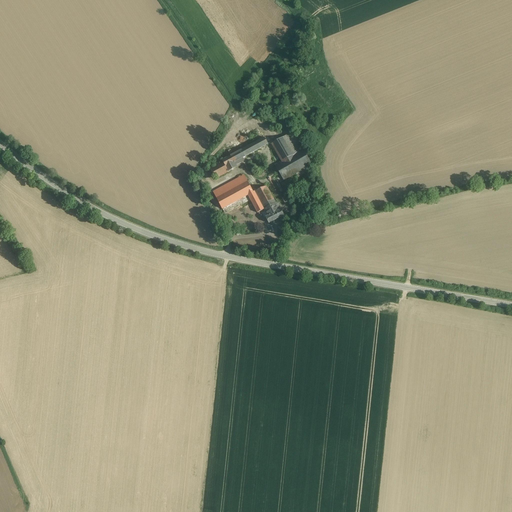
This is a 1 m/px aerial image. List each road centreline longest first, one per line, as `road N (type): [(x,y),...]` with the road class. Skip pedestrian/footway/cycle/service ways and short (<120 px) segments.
road 1 (unclassified): [(0,143),(93,209),(177,244),(511,306)]
road 2 (track): [(163,0),(236,109),(230,143)]
